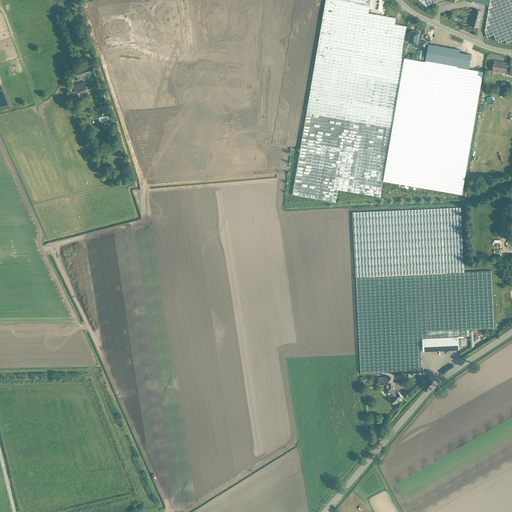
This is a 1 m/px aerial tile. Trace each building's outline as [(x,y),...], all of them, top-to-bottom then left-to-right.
[(325,0),(292,195),(336,202),(336,199),(338,189),(380,197),(404,58),(401,57),(401,55),(406,26),(395,24),(396,18),(388,16),(389,10),(386,9),(382,9),(382,6),(383,0),(325,0)] [(511,0),(418,0),(426,6),(441,0),(454,0),(455,2),(459,0),(489,0),(485,31),(487,37),(494,35),(496,41),(500,39),(501,42),(505,40),(507,43),(511,41),(511,0)] [(469,25),(478,27),(480,17),(482,11),(474,9),(469,25)] [(420,32),(411,30),(409,43),(417,44),(416,47),(426,49),(427,42),(418,40),(420,32)] [(428,44),(425,60),(457,66),(456,67),(469,69),(471,55),(460,53),(460,50),(428,44)] [(404,58),(383,181),(462,195),(483,71),(469,69),(456,67),(457,66),(425,60),(425,61),(404,58)] [(505,73),(506,65),(500,64),(500,62),(494,61),(492,70),(505,73)] [(94,72),(91,64),(83,67),(83,66),(74,69),(77,77),(94,72)] [(86,81),(83,82),(69,88),(75,101),(89,95),(87,91),(89,90),(86,81)] [(461,207),(442,208),(353,212),(360,373),(424,370),(423,351),(459,349),(458,336),(467,336),(467,330),(494,328),(491,271),(464,272),(461,207)] [(388,385),(389,385),(388,378),(378,378),(378,385),(384,385),(384,388),(387,391),(386,392),(391,397),(389,399),(391,401),(390,401),(390,402),(392,404),(393,404),(395,405),(403,397),(397,392),(396,393),(391,387),(390,388),(388,387),(388,385)] [(69,511),(56,482),(50,485),(62,511),(69,511)]
